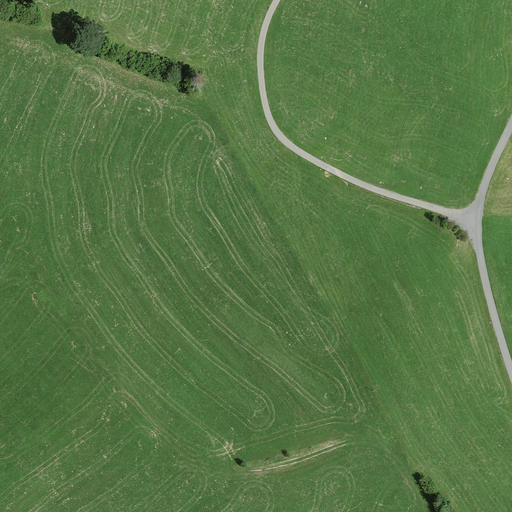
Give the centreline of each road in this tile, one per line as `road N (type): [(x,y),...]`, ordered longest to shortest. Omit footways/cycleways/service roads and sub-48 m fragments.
road 1 (track): [(93,355),(195,462),(231,474),(288,465),(350,440),(374,444),(396,460),(428,511)]
road 2 (unclassified): [(511,122),(477,221),(511,372)]
